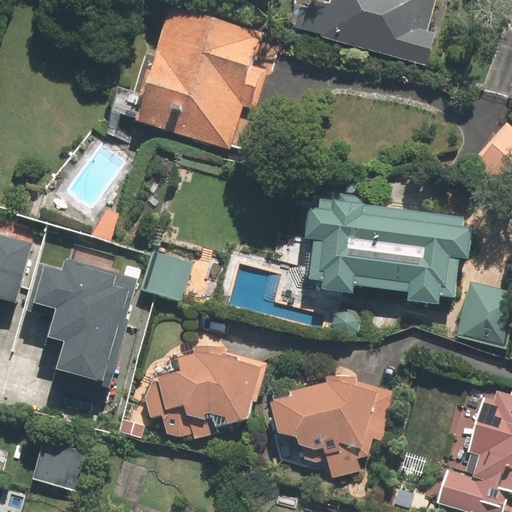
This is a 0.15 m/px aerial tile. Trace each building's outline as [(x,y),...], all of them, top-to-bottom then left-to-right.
[(442,0),(335,0),(334,5),(315,0),(311,0),(303,33),(435,69),(444,35),(433,32),(442,0)] [(272,27),(180,4),(148,125),(237,148),(248,104),(264,108),(274,68),(262,65),(272,27)] [(511,185),(511,124),(481,165),(510,188),(511,185)] [(481,214),(326,200),(325,212),(315,211),(313,239),(322,240),(318,280),(332,281),(331,293),(366,296),(366,290),(417,295),(416,301),(449,304),(450,293),(467,295),(471,257),(477,258),(481,214)] [(0,238),(0,303),(10,306),(24,245),(0,238)] [(197,261),(156,251),(145,293),(187,303),(197,261)] [(136,283),(34,255),(21,302),(48,309),(39,342),(51,345),(41,382),(104,399),(136,283)] [(511,344),(511,289),(473,281),(462,335),(511,345),(511,344)] [(271,363),(202,342),(185,369),(144,382),(156,421),(166,418),(171,435),(224,434),(223,428),(254,421),(271,363)] [(401,392),(334,374),(336,383),(278,393),(287,442),(301,439),(305,464),(333,459),(336,477),(367,471),(365,457),(372,459),(378,438),(388,441),(401,392)] [(511,511),(511,393),(496,390),(473,474),(452,469),(441,506),(462,511),(511,511)] [(38,480),(85,492),(96,451),(48,439),(38,480)]
